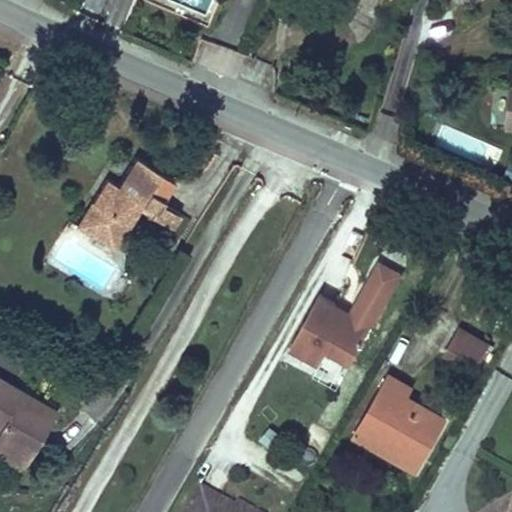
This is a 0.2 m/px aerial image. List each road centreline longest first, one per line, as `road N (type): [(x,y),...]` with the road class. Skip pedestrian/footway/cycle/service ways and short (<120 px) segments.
road 1 (residential): [(154,511),(353,164)]
road 2 (unclassified): [(353,164),(0,3)]
road 3 (unknown): [(353,164),(426,0)]
road 4 (unclassified): [(511,230),(353,164)]
